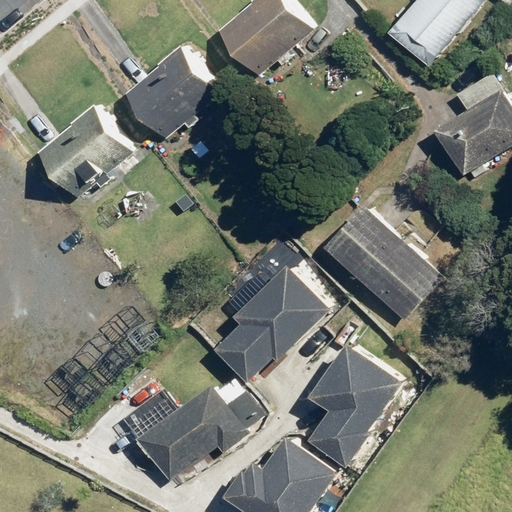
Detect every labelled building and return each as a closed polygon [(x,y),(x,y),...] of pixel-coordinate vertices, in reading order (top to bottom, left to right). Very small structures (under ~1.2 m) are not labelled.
[(299,43),(318,26),(293,0),(252,0),(226,25),(268,71),(286,54),(290,59),(303,47),(299,43)] [(490,0),(418,0),(388,33),(427,69),(490,0)] [(205,108),(227,89),(188,46),(134,95),(171,136),(191,118),(197,125),(210,113),(205,108)] [(469,113),(436,133),(462,177),(511,147),(511,100),(496,74),(459,96),(469,113)] [(118,169),(138,152),(98,103),(43,150),(83,197),(101,182),(106,188),(123,174),(118,169)] [(20,261),(29,253),(38,263),(70,236),(18,176),(0,191),(0,269),(16,256),(20,261)] [(367,204),(327,248),(409,321),(449,277),(367,204)] [(335,310),(290,263),(237,314),(244,321),(216,348),(249,383),(277,356),(282,362),(335,310)] [(332,411),(311,440),(350,467),(407,385),(349,345),(313,398),(332,411)] [(143,437),(136,442),(170,484),(175,479),(185,491),(272,422),(238,379),(218,395),(211,386),(181,409),(165,390),(129,419),(143,437)] [(249,462),(225,495),(248,511),(313,511),(341,474),(290,436),(263,473),(249,462)]
